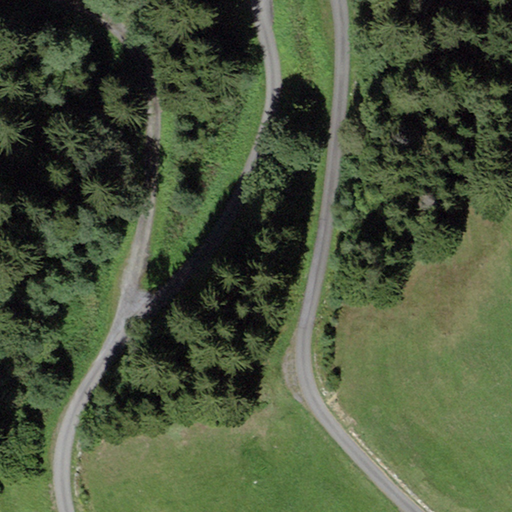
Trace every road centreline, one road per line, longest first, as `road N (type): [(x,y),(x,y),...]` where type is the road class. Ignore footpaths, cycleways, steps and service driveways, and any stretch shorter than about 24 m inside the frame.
road 1 (unclassified): [(66,511),(62,443),(70,414),(139,319),(218,231),(258,150),(269,72),(260,0)]
road 2 (unclassified): [(342,0),(338,123),(302,375),(333,428),(414,511)]
road 3 (track): [(139,319),(132,288),(149,196),(150,94),(127,34),(69,0)]
